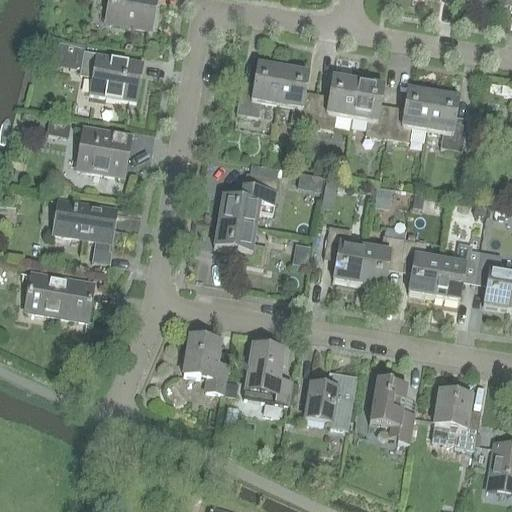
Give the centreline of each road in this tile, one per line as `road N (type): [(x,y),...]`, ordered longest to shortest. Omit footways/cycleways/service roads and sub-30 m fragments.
road 1 (residential): [(153,305),(201,8),(345,32)]
road 2 (residential): [(511,365),(153,305)]
road 3 (unclassified): [(319,511),(109,418)]
road 4 (residential): [(511,61),(345,32)]
road 5 (residential): [(109,418),(153,305)]
